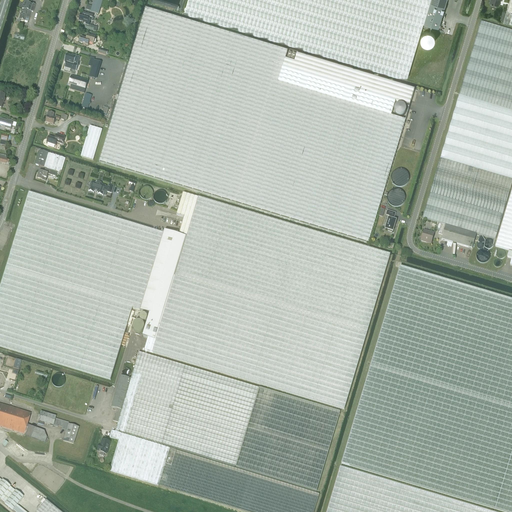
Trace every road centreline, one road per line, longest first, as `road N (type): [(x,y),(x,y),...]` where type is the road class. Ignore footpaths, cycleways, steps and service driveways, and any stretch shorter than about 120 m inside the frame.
road 1 (unclassified): [(479,0),(409,244),(511,280)]
road 2 (unclassified): [(0,216),(66,0)]
road 3 (unknown): [(0,390),(94,417),(105,409),(133,333)]
